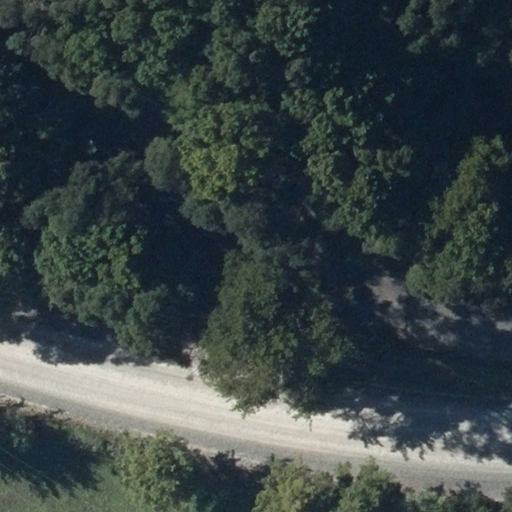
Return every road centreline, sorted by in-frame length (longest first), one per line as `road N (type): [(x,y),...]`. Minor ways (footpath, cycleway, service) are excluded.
road 1 (unclassified): [(57,0),(219,197),(483,320),(511,321)]
road 2 (unclassified): [(511,454),(316,433),(0,347)]
